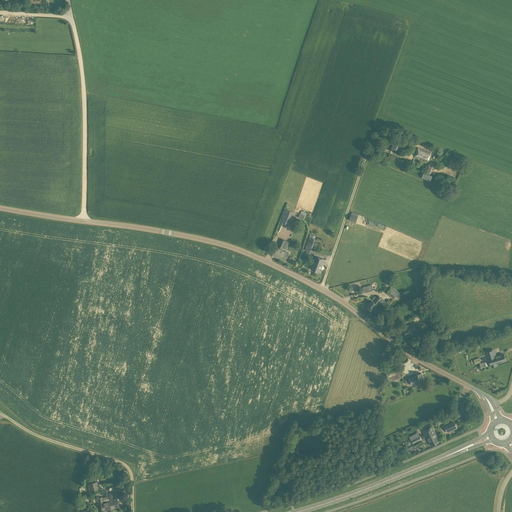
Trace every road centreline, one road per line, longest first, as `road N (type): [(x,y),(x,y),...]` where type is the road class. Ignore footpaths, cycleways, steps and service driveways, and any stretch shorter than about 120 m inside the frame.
road 1 (tertiary): [(490,406),(329,293),(246,252),(0,207)]
road 2 (secondary): [(300,511),(491,437)]
road 3 (track): [(83,220),(83,86),(70,17)]
